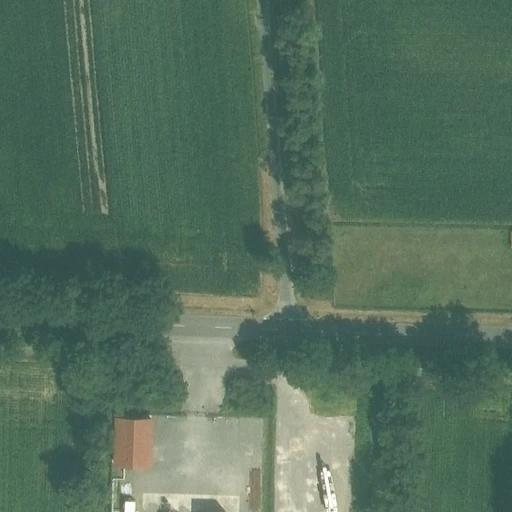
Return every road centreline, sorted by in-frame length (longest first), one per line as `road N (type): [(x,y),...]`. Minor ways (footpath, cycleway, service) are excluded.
road 1 (unclassified): [(261,0),(286,333)]
road 2 (secondary): [(286,333),(0,317)]
road 3 (secondary): [(511,340),(286,333)]
